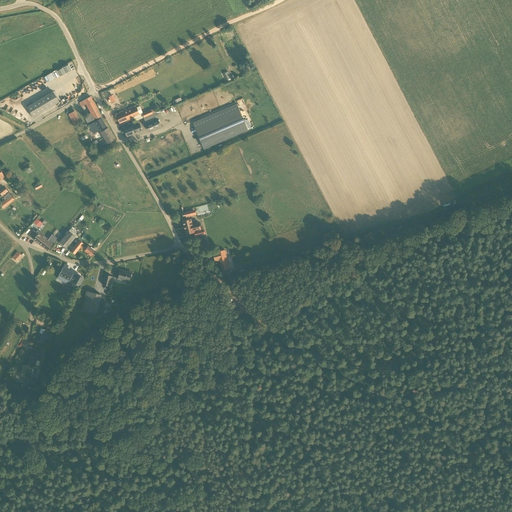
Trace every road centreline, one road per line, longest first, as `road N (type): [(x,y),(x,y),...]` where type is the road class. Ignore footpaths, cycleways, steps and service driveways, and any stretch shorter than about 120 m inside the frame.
road 1 (track): [(0,437),(150,425),(275,332)]
road 2 (track): [(275,332),(366,251),(483,207)]
road 3 (track): [(278,0),(94,91)]
road 4 (unclassified): [(176,238),(94,91)]
road 5 (unclassified): [(24,246),(101,263),(170,249),(176,238)]
road 6 (unclassified): [(94,91),(58,19),(28,3),(0,9)]
road 7 (unclassified): [(275,332),(176,238)]
